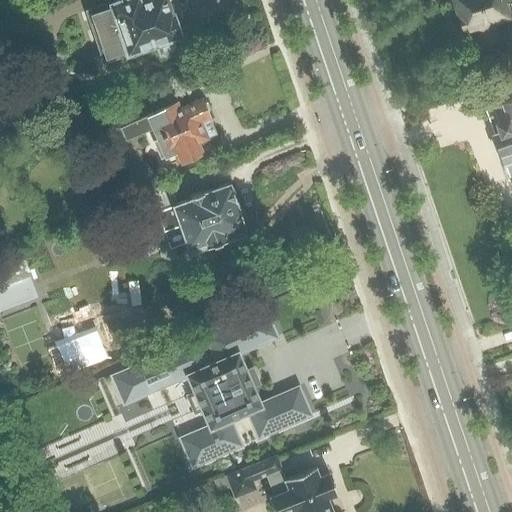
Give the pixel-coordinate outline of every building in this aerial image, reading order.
[(178,37),(181,36),(173,14),(171,14),(166,0),(143,0),(140,1),(140,0),(121,0),(87,12),(105,63),(132,53),(134,57),(149,51),(148,47),(157,44),(161,57),(163,56),(165,57),(166,58),(168,58),(169,58),(171,58),(173,58),(174,58),(176,57),(177,56),(178,54),(179,53),(179,51),(180,50),(182,49),(178,37)] [(453,0),(464,33),(477,29),(481,44),(500,38),(496,23),(508,19),(501,0),(453,0)] [(130,110),(99,124),(109,148),(126,141),(153,129),(165,156),(174,152),(178,162),(201,152),(197,142),(207,138),(200,122),(209,118),(207,113),(209,109),(207,104),(202,103),(201,99),(172,112),(169,107),(135,121),(130,110)] [(511,103),(493,110),(501,136),(495,138),(510,184),(511,183),(511,103)] [(190,199),(174,205),(167,186),(125,202),(132,223),(157,214),(164,232),(179,226),(190,256),(208,249),(207,247),(225,240),(227,244),(230,245),(244,240),(246,237),(243,228),(244,227),(243,224),(246,223),(247,217),(243,211),(239,213),(229,183),(190,197),(190,199)] [(342,297),(346,317),(361,314),(357,294),(342,297)] [(164,385),(186,376),(194,394),(188,397),(195,413),(201,410),(209,428),(247,412),(258,438),(310,415),(298,387),(260,403),(238,353),(277,337),(264,309),(204,335),(212,354),(205,356),(197,337),(152,357),(111,375),(123,403),(164,385)] [(104,353),(99,338),(65,351),(71,366),(104,353)] [(47,349),(56,371),(67,367),(58,345),(47,349)] [(353,404),(356,416),(394,406),(390,393),(353,404)] [(331,511),(327,498),(337,495),(328,473),(318,477),(314,466),(283,478),(275,456),(224,475),(233,498),(256,489),(253,481),(266,476),(273,494),(267,497),(273,511),(331,511)]
